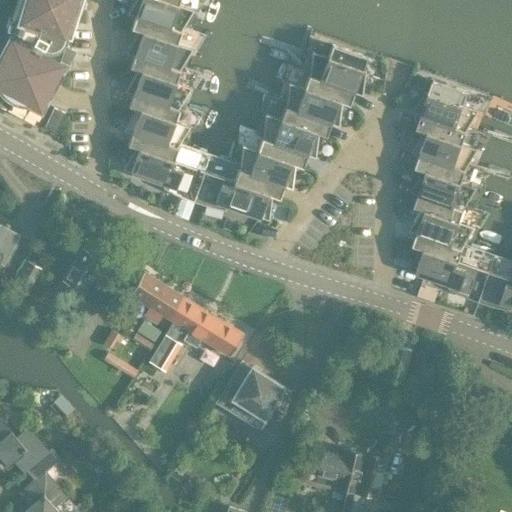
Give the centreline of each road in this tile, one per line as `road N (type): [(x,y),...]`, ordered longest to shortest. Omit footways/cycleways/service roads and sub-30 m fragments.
road 1 (residential): [(104,189),(108,0)]
road 2 (tertiary): [(273,261),(104,189)]
road 3 (residential): [(379,128),(388,299)]
road 4 (residential): [(273,261),(379,128)]
road 5 (tertiary): [(511,343),(388,299)]
road 6 (tertiary): [(388,299),(273,261)]
